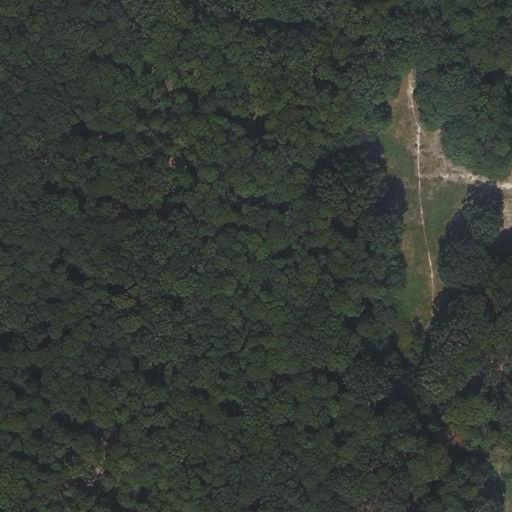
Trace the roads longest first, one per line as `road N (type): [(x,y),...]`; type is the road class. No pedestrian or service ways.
road 1 (track): [(97,511),(96,477),(162,345),(161,135),(171,0)]
road 2 (track): [(511,76),(224,0)]
road 3 (track): [(511,377),(389,511)]
